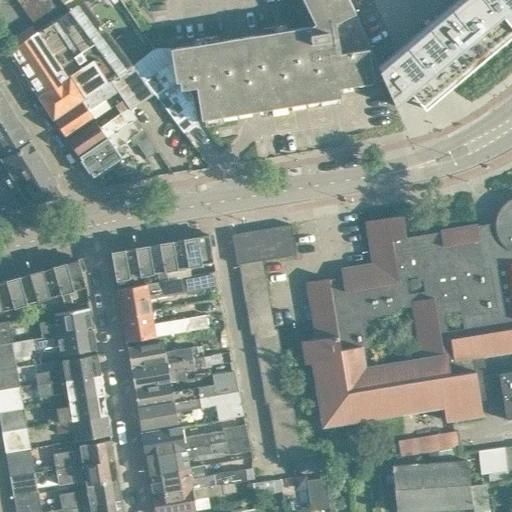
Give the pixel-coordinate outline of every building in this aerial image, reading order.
[(69,76),(85,99),(111,82),(118,92),(131,110),(154,95),(83,0),(63,14),(39,31),(8,51),(39,97),(69,76)] [(16,0),(39,31),(63,14),(50,0),(16,0)] [(213,42),(171,49),(173,61),(176,82),(180,82),(182,90),(189,88),(196,87),(202,120),(236,114),(238,114),(251,112),(267,109),(331,99),(333,98),(332,89),(383,81),(354,14),(355,13),(348,0),(303,0),(315,25),(310,26),(275,32),(226,40),(213,42)] [(511,0),(465,0),(391,62),(380,71),(396,106),(413,92),(425,106),(424,107),(425,109),(427,108),(426,106),(437,97),(448,88),(449,89),(451,88),(450,86),(470,69),(472,70),(473,69),(472,67),(493,50),(494,51),(496,50),(495,48),(511,33),(511,0)] [(173,61),(145,81),(155,94),(156,96),(184,133),(197,123),(193,96),(189,88),(182,90),(180,82),(176,82),(176,81),(173,61)] [(55,121),(85,99),(69,76),(39,97),(55,121)] [(111,82),(85,99),(55,121),(66,137),(93,119),(89,112),(118,92),(111,82)] [(8,107),(0,111),(0,137),(20,125),(8,107)] [(80,158),(127,125),(120,113),(99,128),(95,122),(68,140),(80,158)] [(147,154),(156,148),(137,119),(127,125),(80,158),(93,177),(122,158),(116,150),(135,137),(147,154)] [(31,143),(20,125),(0,137),(0,151),(2,150),(6,157),(31,143)] [(43,163),(31,143),(6,157),(3,158),(9,169),(0,174),(0,187),(1,189),(43,163)] [(55,183),(43,163),(1,189),(0,189),(0,212),(1,214),(21,208),(13,194),(21,189),(31,206),(62,198),(60,192),(55,183)] [(302,285),(308,348),(306,348),(314,436),(441,425),(442,432),(480,429),(477,385),(448,388),(444,348),(447,339),(449,368),(511,362),(511,209),(498,211),(492,235),(403,242),(401,227),(362,230),(366,280),(302,285)] [(291,225),(232,234),(237,264),(240,264),(262,260),(296,255),(291,225)] [(185,238),(184,238),(189,267),(213,262),(208,235),(185,239),(185,238)] [(189,267),(184,238),(183,239),(161,243),(160,243),(165,271),(189,267)] [(165,271),(160,243),(159,244),(137,248),(136,247),(141,275),(165,271)] [(141,275),(136,247),(135,248),(113,252),(112,251),(111,252),(117,285),(118,284),(118,280),(141,275)] [(54,266),(62,294),(62,293),(86,287),(78,260),(54,267),(54,266)] [(265,272),(263,265),(262,260),(240,264),(242,276),(265,272)] [(62,294),(54,266),(53,266),(53,267),(31,273),(30,273),(38,301),(39,301),(39,300),(61,294),(61,295),(62,294)] [(212,272),(118,289),(122,314),(133,312),(133,316),(151,313),(151,309),(149,299),(215,288),(212,272)] [(267,283),(265,272),(242,276),(244,287),(267,283)] [(38,301),(30,273),(29,273),(30,274),(8,280),(7,279),(15,308),(16,308),(15,307),(37,301),(37,302),(38,301)] [(15,308),(7,279),(6,280),(6,281),(0,282),(0,311),(14,307),(14,308),(15,308)] [(269,295),(267,285),(267,283),(244,287),(246,299),(269,295)] [(271,307),(269,295),(246,299),(248,311),(271,307)] [(273,319),(271,308),(271,307),(248,311),(250,323),(273,319)] [(93,330),(89,308),(54,314),(56,324),(45,326),(44,322),(35,323),(36,329),(40,329),(42,339),(93,330)] [(133,312),(122,314),(123,318),(127,342),(156,337),(209,328),(206,315),(153,324),(151,313),(133,316),(133,312)] [(275,329),(273,319),(250,323),(252,334),(254,334),(275,330),(275,329)] [(9,323),(8,323),(0,324),(0,345),(12,343),(9,323)] [(279,342),(277,329),(275,329),(275,330),(254,334),(256,346),(279,342)] [(96,350),(93,330),(42,339),(35,340),(38,352),(60,348),(62,356),(96,350)] [(163,342),(128,348),(131,370),(204,357),(202,346),(191,348),(165,352),(163,342)] [(281,353),(279,342),(256,346),(258,357),(281,353)] [(0,371),(17,369),(12,343),(0,345),(0,371)] [(283,365),(281,353),(258,357),(260,369),(283,365)] [(100,375),(97,354),(62,360),(64,370),(35,375),(36,385),(40,385),(100,375)] [(206,367),(204,357),(131,370),(135,388),(170,382),(186,379),(184,371),(206,367)] [(285,376),(283,365),(260,369),(262,381),(285,376)] [(0,390),(20,387),(17,369),(0,371),(0,390)] [(138,408),(238,391),(234,371),(213,374),(215,385),(172,392),(170,382),(135,388),(138,408)] [(104,396),(100,375),(40,385),(42,396),(68,392),(69,400),(104,396)] [(287,388),(285,376),(262,381),(264,392),(287,388)] [(503,431),(511,429),(511,380),(477,385),(480,413),(500,410),(503,431)] [(0,412),(23,408),(20,387),(0,390),(0,412)] [(289,398),(287,388),(264,392),(266,404),(269,403),(289,400),(289,398)] [(216,405),(219,420),(244,416),(238,391),(138,408),(141,429),(177,423),(175,412),(216,405)] [(107,415),(104,396),(69,400),(70,407),(46,411),(49,425),(56,424),(107,415)] [(292,398),(289,398),(289,400),(269,403),(271,415),(294,411),(292,398)] [(27,429),(23,408),(0,412),(0,420),(2,433),(27,429)] [(296,423),(294,411),(271,415),(273,427),(296,423)] [(111,435),(107,415),(56,424),(59,434),(74,432),(76,441),(111,435)] [(298,434),(296,423),(273,427),(275,438),(298,434)] [(225,442),(248,438),(246,425),(223,428),(224,430),(184,437),(183,426),(142,433),(146,455),(225,442)] [(30,448),(27,429),(2,433),(6,452),(30,448)] [(300,446),(298,434),(275,438),(277,450),(300,446)] [(251,450),(248,438),(225,442),(227,452),(227,454),(251,450)] [(115,460),(111,440),(80,445),(80,449),(53,454),(56,470),(115,460)] [(227,452),(225,442),(146,455),(149,475),(189,468),(188,457),(227,452)] [(450,442),(437,444),(440,461),(453,458),(450,442)] [(302,458),(300,446),(277,450),(279,462),(302,458)] [(509,470),(505,447),(492,449),(496,472),(509,470)] [(35,473),(30,448),(6,452),(10,476),(35,473)] [(396,451),(397,463),(412,461),(410,449),(396,451)] [(496,472),(492,449),(479,451),(483,474),(496,472)] [(118,480),(115,460),(56,470),(59,485),(85,480),(86,486),(118,480)] [(420,511),(475,508),(468,461),(394,466),(395,477),(397,511),(420,511)] [(205,466),(189,468),(149,475),(153,495),(240,483),(238,471),(207,476),(205,466)] [(395,477),(394,466),(369,468),(370,478),(395,477)] [(38,493),(35,473),(10,476),(14,498),(38,493)] [(329,508),(327,478),(309,479),(311,509),(329,508)] [(121,500),(118,480),(86,486),(87,490),(61,495),(63,510),(121,500)] [(224,505),(253,501),(249,481),(240,483),(153,495),(152,495),(154,511),(182,511),(196,510),(194,499),(222,494),(224,505)] [(483,481),(484,491),(504,490),(504,481),(483,481)] [(41,511),(38,493),(14,498),(16,511),(41,511)] [(123,511),(121,500),(63,510),(50,511),(123,511)]
